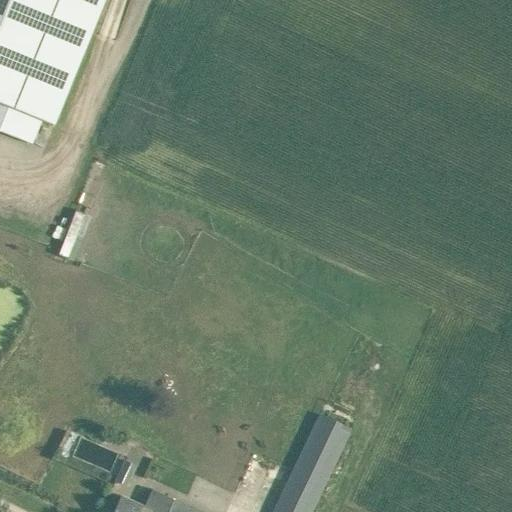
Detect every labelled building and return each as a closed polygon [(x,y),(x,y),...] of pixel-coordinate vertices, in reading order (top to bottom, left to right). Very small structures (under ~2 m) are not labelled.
[(0,0),(0,130),(27,141),(37,117),(49,122),(96,0),(0,0)] [(60,253),(73,258),(89,215),(76,210),(60,253)] [(405,371),(347,511),(390,511),(442,386),(405,371)] [(195,498),(228,511),(275,399),(265,395),(243,448),(219,438),(195,498)] [(310,511),(350,430),(319,415),(272,511),(310,511)] [(122,460),(114,481),(128,486),(136,466),(122,460)] [(459,511),(467,495),(435,481),(421,511),(459,511)] [(511,511),(511,491),(503,487),(491,511),(511,511)] [(121,498),(116,509),(114,511),(196,511),(152,491),(144,508),(121,498)]
